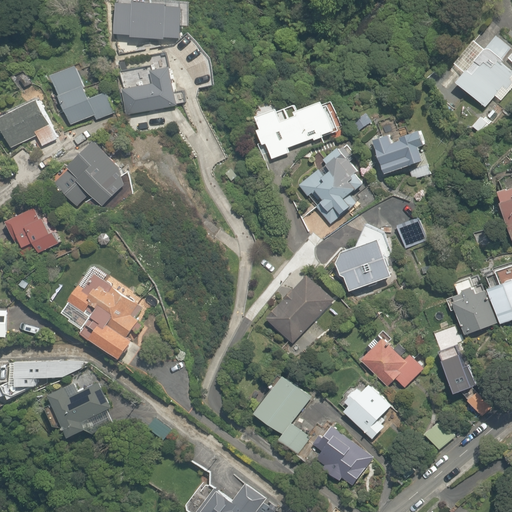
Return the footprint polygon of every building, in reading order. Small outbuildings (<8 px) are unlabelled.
[(186,3),(134,0),(117,0),(115,34),(178,38),(184,32),(186,3)] [(505,91),(508,93),(511,86),(511,79),(511,77),(511,70),(499,61),(510,46),(489,30),(467,60),(460,70),(451,83),(485,108),(494,95),(499,99),(505,91)] [(142,79),(118,84),(124,114),(171,105),(163,64),(140,68),(142,79)] [(90,121),(111,113),(102,90),(84,97),(71,65),(47,74),(66,125),(88,116),(90,121)] [(0,110),(0,148),(1,150),(31,136),(36,147),(55,139),(35,95),(0,110)] [(314,104),(312,99),(292,109),(289,102),(268,112),(265,107),(245,117),(264,160),(285,151),(283,147),(303,137),(305,141),(332,129),(320,102),(314,104)] [(480,109),(475,115),(477,116),(470,125),(479,132),(487,122),(490,125),(494,120),(480,109)] [(373,121),(365,110),(348,121),(356,133),(373,121)] [(385,141),(385,140),(382,134),(369,139),(373,149),(370,150),(379,175),(420,161),(415,147),(427,143),(422,127),(392,137),(393,139),(385,141)] [(81,138),(41,179),(70,207),(82,195),(95,208),(123,180),(81,138)] [(350,196),(365,181),(352,167),(356,163),(337,143),(293,185),(331,225),(356,202),(350,196)] [(425,160),(408,168),(414,181),(431,173),(425,160)] [(511,183),(490,192),(511,247),(511,183)] [(18,205),(0,214),(0,239),(5,249),(34,233),(18,205)] [(413,219),(397,226),(406,248),(422,241),(413,219)] [(334,251),(329,261),(335,278),(340,277),(345,290),(384,275),(370,237),(334,251)] [(140,317),(148,307),(90,263),(66,295),(73,299),(65,310),(82,323),(77,329),(123,364),(140,340),(136,338),(148,322),(140,317)] [(333,300),(303,273),(262,318),(292,345),(333,300)] [(456,290),(457,293),(453,295),(452,292),(443,294),(444,297),(457,335),(511,318),(511,278),(468,292),(468,290),(467,287),(456,290)] [(386,343),(391,339),(382,331),(379,328),(372,336),(376,339),(374,341),(370,338),(364,345),(367,348),(357,359),(386,386),(393,378),(403,387),(423,366),(408,353),(403,358),(386,343)] [(1,361),(1,387),(27,387),(27,377),(56,377),(77,369),(77,362),(1,361)] [(294,423),(312,397),(275,372),(247,413),(278,434),(272,444),(293,458),(310,433),(294,423)] [(357,390),(351,384),(331,405),(371,442),(385,426),(377,419),(390,405),(365,382),(357,390)] [(40,393),(53,430),(84,419),(87,427),(109,419),(95,383),(65,394),(61,385),(40,393)] [(470,389),(461,400),(480,416),(489,405),(470,389)] [(439,415),(420,431),(435,449),(454,433),(439,415)] [(323,422),(306,445),(321,456),(313,466),(336,483),(340,478),(352,486),(372,459),(323,422)] [(273,511),(278,505),(244,483),(233,500),(205,482),(186,511),(273,511)]
